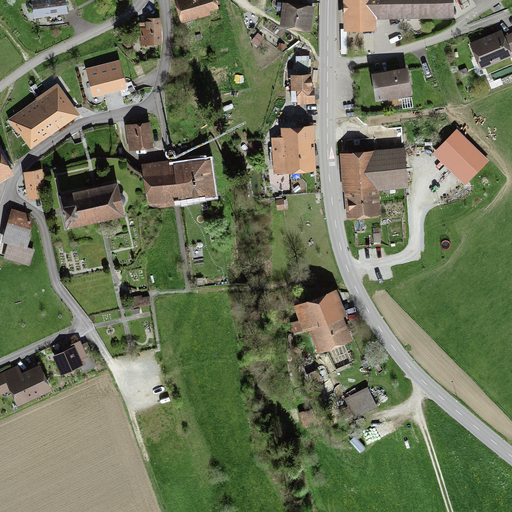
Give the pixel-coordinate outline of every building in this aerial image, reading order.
[(65,0),(49,0),(32,2),(34,20),(67,15),(65,0)] [(179,0),(180,3),(175,4),(181,26),(210,17),(213,26),(224,23),(217,0),(179,0)] [(343,0),(344,34),(377,33),(376,22),(456,20),(455,0),(343,0)] [(313,8),(285,5),(283,22),(311,26),(313,8)] [(148,25),(141,25),(143,48),(164,46),(161,19),(147,20),(148,25)] [(502,33),(470,45),(481,72),(511,59),(511,34),(504,38),(502,33)] [(428,60),(420,62),(424,78),(432,76),(428,60)] [(118,63),(87,71),(92,93),(123,85),(118,63)] [(408,71),(374,76),(378,104),(412,98),(408,71)] [(314,76),(292,77),(293,107),(315,106),(314,76)] [(71,81),(14,120),(35,150),(82,118),(69,100),(79,93),(71,81)] [(150,121),(126,125),(130,151),(153,148),(150,121)] [(282,140),(271,141),(274,177),(319,173),(315,128),(281,130),(282,140)] [(457,129),(433,154),(465,185),(489,161),(457,129)] [(406,149),(341,156),(348,221),(383,217),(380,194),(410,191),(406,149)] [(0,179),(10,174),(0,154),(0,179)] [(180,203),(175,167),(174,162),(140,167),(147,212),(181,207),(180,203)] [(175,167),(180,203),(217,197),(212,162),(175,167)] [(42,171),(27,173),(30,195),(45,193),(42,171)] [(65,213),(68,225),(99,218),(99,220),(104,218),(104,217),(122,213),(120,204),(121,203),(122,203),(122,202),(123,201),(124,201),(124,199),(124,198),(124,197),(123,197),(123,196),(122,195),(121,194),(120,194),(119,194),(118,194),(116,184),(98,188),(98,186),(91,187),(92,190),(62,196),(64,207),(63,208),(64,213),(65,213)] [(36,219),(11,212),(1,245),(8,247),(5,260),(31,267),(35,253),(27,250),(36,219)] [(338,291),(293,308),(304,334),(312,337),(320,355),(353,342),(344,320),(349,318),(338,291)] [(149,295),(130,298),(131,307),(150,303),(149,295)] [(84,343),(53,358),(63,378),(94,364),(84,343)] [(50,392),(40,369),(25,375),(21,367),(0,375),(0,395),(2,400),(13,396),(18,407),(50,392)] [(370,393),(346,403),(354,421),(378,411),(370,393)] [(313,407),(299,412),(303,425),(318,420),(313,407)]
